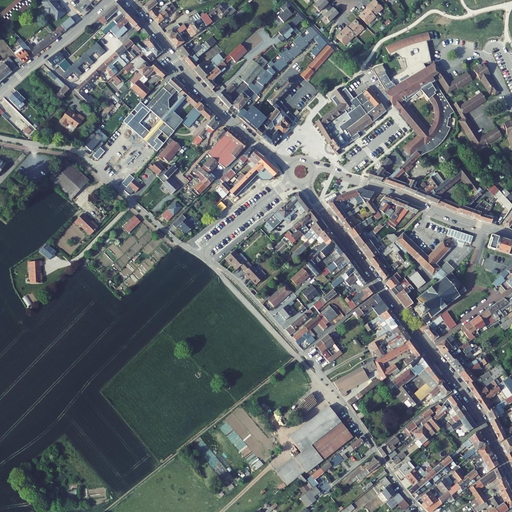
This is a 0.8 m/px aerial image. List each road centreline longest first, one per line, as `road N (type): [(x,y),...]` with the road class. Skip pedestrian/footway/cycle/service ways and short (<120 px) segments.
road 1 (residential): [(424,511),(301,352),(233,277),(199,255)]
road 2 (track): [(103,511),(301,352)]
road 3 (residential): [(0,137),(81,154),(199,255)]
road 4 (secondary): [(127,0),(217,108),(290,164)]
road 5 (tertiary): [(310,167),(511,235)]
road 6 (secondary): [(428,348),(305,181)]
road 7 (secondary): [(508,471),(477,412),(428,348)]
road 8 (residential): [(109,0),(0,92)]
